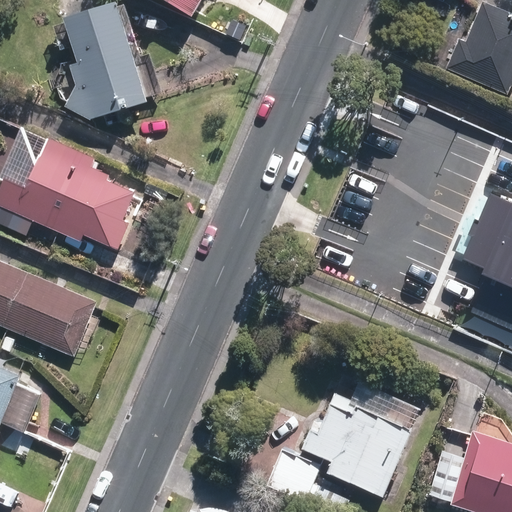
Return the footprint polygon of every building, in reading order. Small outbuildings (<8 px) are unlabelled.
[(173,0),(193,12),(200,0),(173,0)] [(92,79),(81,101),(99,110),(156,93),(128,3),(85,16),(98,57),(86,60),(92,79)] [(511,70),(511,22),(479,9),(454,69),(504,90),(511,70)] [(144,188),(57,148),(30,209),(69,226),(72,219),(120,240),(144,188)] [(511,192),(497,186),(466,258),(492,269),(477,303),(511,317),(511,192)] [(100,299),(0,256),(0,315),(79,349),(100,299)] [(0,432),(27,369),(0,357),(0,432)] [(419,410),(365,388),(352,420),(331,412),(314,453),(331,460),(325,474),(383,497),(419,410)] [(483,511),(511,511),(511,446),(475,436),(456,504),(483,511)] [(321,463),(286,448),(271,486),(306,500),(321,463)] [(339,511),(345,500),(316,488),(310,502),(333,511),(339,511)]
